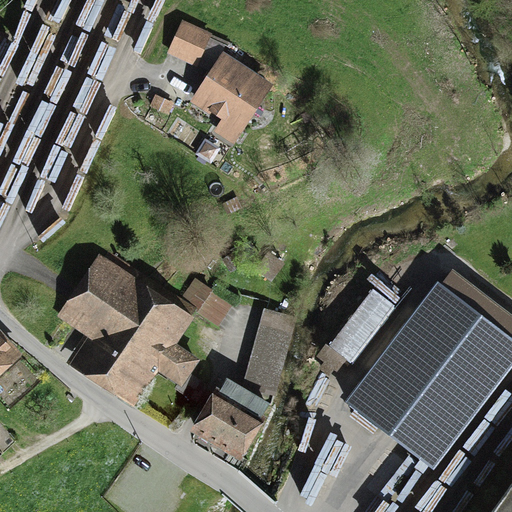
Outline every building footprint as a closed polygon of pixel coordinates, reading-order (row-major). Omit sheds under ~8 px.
[(210,36),(183,24),(170,51),(197,63),(210,36)] [(238,127),(265,86),(225,60),(198,100),(238,127)] [(194,310),(195,309),(180,300),(107,252),(66,313),(102,336),(84,364),(125,391),(120,398),(131,405),(157,366),(180,381),(177,386),(197,399),(205,386),(186,373),(195,359),(172,344),(194,310)] [(230,254),(223,259),(229,268),(237,263),(230,254)] [(194,279),(180,300),(195,309),(194,310),(217,325),(231,303),(194,279)] [(343,357),(351,363),(395,306),(374,290),(324,355),(336,365),(343,357)] [(511,339),(449,291),(358,410),(422,459),(511,341),(511,339)] [(276,388),(290,335),(289,335),(261,327),(247,380),(275,388),(276,388)] [(0,364),(16,351),(0,332),(0,457),(18,441),(0,422),(0,364)] [(238,454),(260,418),(259,417),(266,405),(227,381),(220,394),(218,393),(197,429),(238,454)] [(511,511),(511,480),(490,511),(511,511)]
